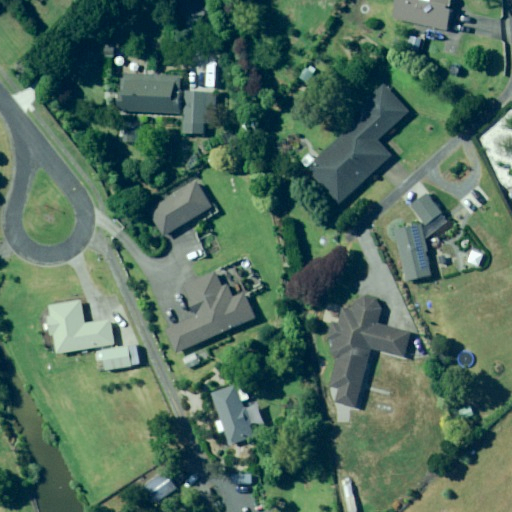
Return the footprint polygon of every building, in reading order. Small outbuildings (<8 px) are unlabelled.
[(435,0),(436,0),(434,0),(400,0),(396,17),(451,29),(456,8),(452,7),(453,4),(453,0),(435,0)] [(159,74),(144,73),(123,73),(123,81),(123,85),(122,91),(122,110),(182,113),(184,75),(164,74),(159,74)] [(382,140),(388,135),(413,111),(388,83),(361,109),(361,110),(367,115),(310,168),(343,204),(366,182),(395,155),(395,154),(383,142),(382,140)] [(207,123),(209,91),(188,90),(186,122),(193,122),(207,123)] [(137,143),(138,130),(128,128),(127,142),(137,143)] [(167,237),(216,206),(200,180),(151,210),(158,222),(164,231),(167,237)] [(415,205),(430,225),(446,212),(431,193),(415,205)] [(398,230),(411,281),(436,275),(430,251),(432,251),(425,224),(398,230)] [(259,317),(249,295),(247,292),(236,297),(230,283),(225,286),(219,270),(215,272),(186,285),(200,315),(168,329),(179,353),(259,317)] [(358,408),(374,348),(407,357),(413,332),(381,323),(384,308),(378,297),(366,294),(360,297),(357,299),(354,309),(345,307),(341,323),(335,321),(330,338),(337,340),(334,352),(340,359),(332,386),(341,389),(338,402),(358,408)] [(87,317),(86,314),(84,300),(52,305),(52,307),(53,315),(50,316),(54,335),(56,334),(58,344),(60,353),(95,347),(113,344),(118,344),(114,319),(110,320),(92,323),(88,324),(87,317)] [(282,329),(286,338),(291,335),(288,326),(282,329)] [(137,366),(134,347),(106,351),(110,371),(137,366)] [(247,408),(239,386),(239,384),(214,393),(223,420),(218,422),(222,432),(227,430),(230,439),(232,445),(257,436),(254,426),(253,425),(255,424),(249,407),(247,408)] [(160,502),(179,489),(167,472),(148,486),(159,501),(160,502)] [(358,508),(358,504),(356,497),(348,499),(350,511),(352,511),(359,511),(358,508)]
